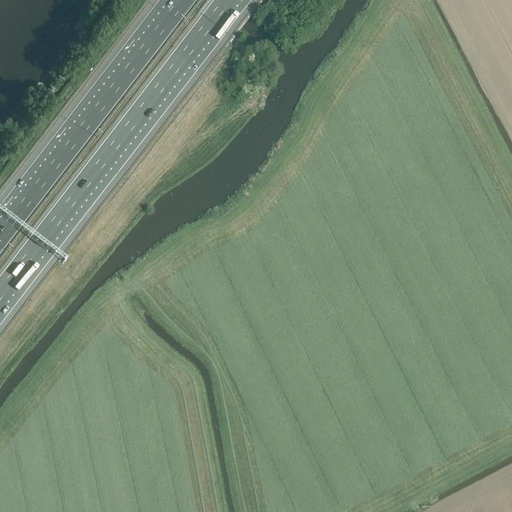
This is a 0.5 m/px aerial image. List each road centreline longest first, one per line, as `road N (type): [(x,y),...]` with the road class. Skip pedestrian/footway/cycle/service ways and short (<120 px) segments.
road 1 (motorway): [(0,299),(233,0)]
road 2 (motorway): [(181,0),(0,236)]
